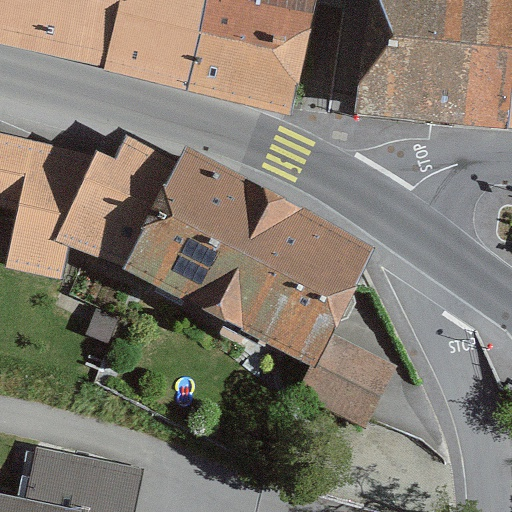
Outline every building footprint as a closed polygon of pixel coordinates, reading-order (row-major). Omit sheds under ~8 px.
[(0,0),(0,49),(90,68),(107,0),(0,0)] [(301,0),(107,0),(90,68),(176,89),(274,116),(301,0)] [(492,134),(504,0),(354,0),(342,118),(492,134)] [(511,135),(511,0),(504,0),(492,134),(511,135)] [(67,156),(0,140),(0,268),(40,278),(45,253),(67,156)] [(93,165),(67,156),(45,253),(106,280),(160,172),(101,141),(93,165)] [(350,257),(164,164),(160,172),(106,280),(284,366),(276,390),(355,436),(392,367),(312,325),(350,257)] [(134,511),(143,474),(34,451),(21,511),(134,511)]
